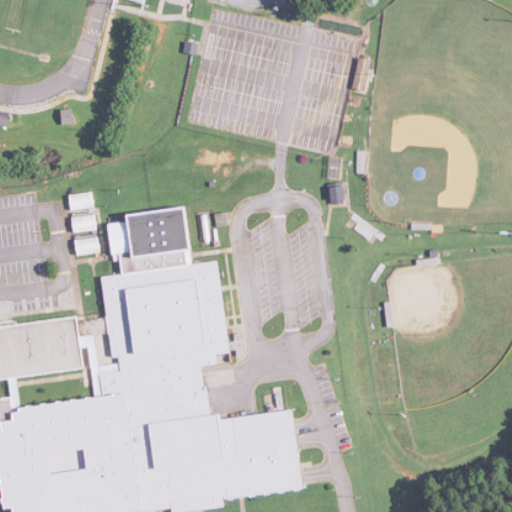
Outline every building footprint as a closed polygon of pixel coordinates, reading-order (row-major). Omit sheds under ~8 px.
[(374,60),(361,57),(355,89),(368,92),(374,60)] [(0,125),(9,127),(11,113),(0,110),(0,125)] [(349,201),(349,187),(333,187),(333,201),(349,201)] [(73,211),(96,207),(93,193),(70,197),(73,211)] [(143,511),(306,496),(297,411),(212,419),(206,364),(233,361),(233,354),(246,353),(245,337),(230,338),(223,262),(195,264),(190,210),(111,218),(117,276),(103,277),(107,317),(0,327),(0,381),(10,381),(12,398),(0,399),(0,421),(2,421),(3,433),(0,433),(0,448),(6,509),(17,508),(16,511),(143,511)] [(75,233),(98,230),(97,215),(73,218),(75,233)] [(101,252),(99,238),(76,241),(78,255),(101,252)]
